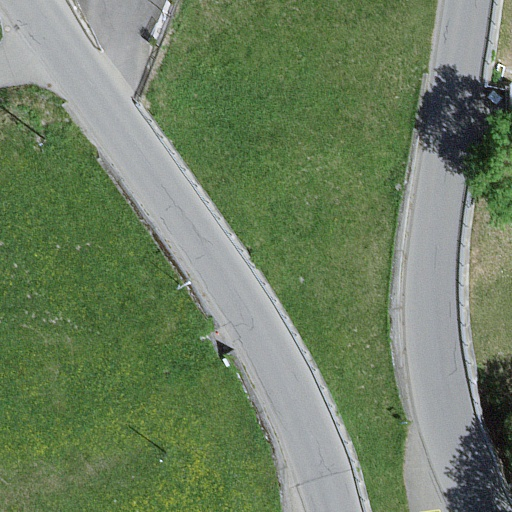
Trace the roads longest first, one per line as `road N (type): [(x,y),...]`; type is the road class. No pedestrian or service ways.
road 1 (tertiary): [(334,511),(281,373),(195,234),(28,0)]
road 2 (tertiary): [(470,0),(444,170),(432,340),(458,448),(485,511)]
